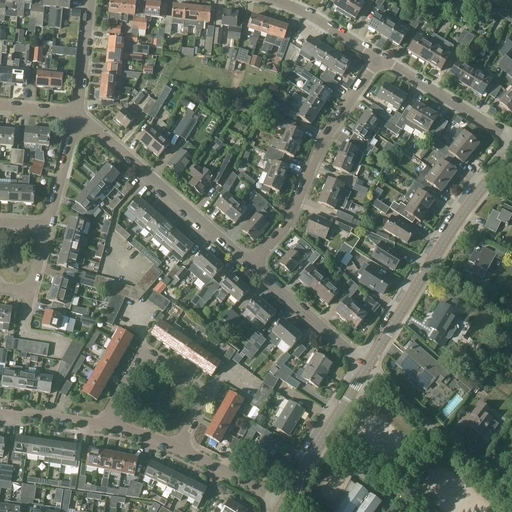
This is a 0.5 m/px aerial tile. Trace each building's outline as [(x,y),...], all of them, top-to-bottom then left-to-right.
[(6,0),(6,4),(5,11),(12,11),(18,12),(19,0),(6,0)] [(19,0),(18,12),(17,18),(23,19),(24,6),(31,7),(31,0),(19,0)] [(44,0),(43,8),(50,8),(50,10),(49,16),(55,16),(56,0),(44,0)] [(54,24),(53,29),(60,30),(60,24),(61,17),(62,9),(69,10),(69,0),(56,0),(55,16),(54,24)] [(109,0),(108,15),(107,24),(117,25),(117,21),(121,21),(121,16),(123,0),(119,0),(109,0)] [(121,21),(121,22),(127,23),(128,17),(133,17),(133,19),(139,19),(140,15),(140,8),(135,7),(136,2),(123,0),(121,16),(121,21)] [(336,0),(334,5),(332,7),(344,14),(351,0),(336,0)] [(355,0),(351,0),(344,14),(355,21),(357,18),(362,9),(367,12),(374,0),(366,0),(364,5),(355,0)] [(377,0),(373,8),(374,9),(378,11),(385,1),(381,0),(377,0)] [(145,19),(144,22),(147,22),(149,22),(150,22),(151,18),(159,19),(165,20),(166,5),(160,5),(146,3),(145,17),(145,19)] [(164,32),(164,34),(170,35),(171,25),(183,26),(184,21),(186,7),(173,6),(172,18),(166,17),(164,32)] [(183,26),(183,29),(188,30),(189,22),(197,23),(198,9),(186,7),(184,21),(183,26)] [(399,10),(396,8),(394,8),(390,14),(395,17),(399,10)] [(36,23),(35,27),(41,28),(43,9),(42,21),(36,20),(36,21),(36,23)] [(198,9),(197,23),(195,38),(199,38),(200,31),(201,32),(202,23),(208,24),(210,10),(198,9)] [(428,9),(422,19),(421,21),(427,24),(434,13),(428,9)] [(241,26),(236,25),(237,14),(224,12),(222,27),(229,27),(227,40),(239,42),(241,34),(241,30),(241,26)] [(416,15),(416,16),(410,26),(415,30),(421,21),(422,19),(416,15)] [(260,33),(264,20),(252,16),(248,29),(254,31),(252,39),(257,41),(260,33)] [(379,35),(387,22),(377,16),(369,29),(379,35)] [(139,19),(138,30),(142,31),(145,31),(146,29),(147,22),(144,22),(145,19),(139,19)] [(260,33),(267,36),(264,43),(261,52),(260,57),(264,59),(265,54),(266,51),(267,51),(276,24),(264,20),(260,33)] [(387,22),(379,35),(389,41),(397,29),(387,22)] [(288,28),(276,24),(267,51),(271,53),(273,46),(275,45),(277,39),(283,41),(288,28)] [(110,26),(110,34),(118,35),(119,27),(110,26)] [(222,30),(216,29),(215,29),(213,45),(220,46),(222,30)] [(397,29),(389,41),(399,48),(407,35),(397,29)] [(15,31),(14,44),(23,44),(24,32),(15,31)] [(462,46),(469,34),(463,31),(456,43),(462,46)] [(469,34),(462,46),(467,49),(474,37),(469,34)] [(108,40),(107,52),(141,55),(146,56),(148,56),(149,48),(135,47),(133,48),(133,50),(127,50),(128,42),(137,43),(137,37),(131,36),(125,35),(125,40),(125,41),(123,41),(108,40)] [(430,40),(418,59),(429,66),(441,47),(444,41),(433,35),(430,40)] [(424,36),(421,40),(417,37),(407,52),(418,59),(430,40),(424,36)] [(206,39),(206,38),(204,55),(211,56),(213,39),(206,39)] [(487,38),(481,48),(489,53),(492,48),(490,47),(493,42),(487,38)] [(312,59),(320,46),(309,40),(301,52),(312,59)] [(441,47),(429,66),(440,72),(450,57),(452,53),(453,47),(444,41),(441,47)] [(287,46),(282,44),(281,43),(277,54),(283,57),(287,46)] [(302,52),(301,51),(290,45),(285,61),(292,66),(302,52)] [(320,46),(312,59),(322,65),(329,52),(320,46)] [(43,48),(34,47),(33,63),(41,63),(43,48)] [(65,48),(54,47),(52,47),(52,55),(64,56),(65,48)] [(239,50),(235,62),(236,62),(249,66),(251,58),(247,57),(248,53),(239,50)] [(329,52),(322,65),(327,68),(323,75),(328,77),(332,71),(340,59),(329,52)] [(107,53),(106,65),(110,66),(109,71),(121,72),(121,67),(120,67),(121,59),(123,59),(130,60),(136,61),(145,62),(146,56),(130,55),(107,53)] [(0,69),(0,70),(0,83),(6,84),(11,84),(13,60),(14,55),(9,55),(9,60),(7,59),(6,70),(0,69)] [(507,67),(511,61),(505,55),(497,68),(504,72),(507,67)] [(37,73),(36,87),(44,88),(48,88),(50,66),(51,58),(46,58),(44,74),(37,73)] [(340,59),(332,71),(328,77),(333,81),(337,74),(342,77),(350,65),(340,59)] [(461,59),(458,62),(449,78),(460,84),(471,65),(461,59)] [(13,60),(11,84),(16,85),(23,86),(25,72),(18,71),(19,61),(15,60),(13,60)] [(230,60),(227,60),(225,70),(233,72),(236,62),(235,62),(234,62),(230,60)] [(304,70),(305,70),(308,72),(313,66),(308,63),(304,70)] [(471,65),(460,84),(470,91),(482,72),(471,65)] [(50,66),(48,88),(52,89),(61,90),(62,75),(56,75),(56,67),(50,66)] [(102,75),(101,88),(114,90),(115,78),(115,77),(120,77),(121,72),(109,71),(107,71),(107,76),(105,76),(102,75)] [(303,71),(299,76),(299,77),(310,84),(314,78),(303,71)] [(482,72),(470,91),(481,98),(493,79),(482,72)] [(333,81),(328,77),(324,83),(334,89),(338,84),(333,81)] [(495,84),(488,96),(494,100),(501,88),(495,84)] [(317,88),(313,85),(307,94),(311,97),(311,98),(323,106),(330,96),(317,88)] [(388,105),(396,92),(385,85),(377,98),(388,105)] [(161,93),(167,97),(171,91),(165,87),(161,93)] [(123,95),(123,91),(114,90),(101,88),(99,101),(101,101),(113,102),(120,100),(120,95),(123,95)] [(134,98),(138,94),(134,90),(130,95),(134,98)] [(138,94),(134,98),(131,101),(136,106),(144,97),(139,92),(138,94)] [(396,92),(388,105),(398,111),(406,98),(396,92)] [(511,98),(505,92),(497,100),(500,103),(499,104),(511,116),(511,98)] [(176,93),(171,102),(178,105),(183,96),(176,93)] [(291,98),(297,102),(297,103),(298,104),(299,103),(317,115),(320,111),(323,106),(311,98),(308,102),(307,103),(300,98),(294,94),(291,98)] [(159,97),(158,99),(156,102),(157,103),(162,106),(165,101),(159,97)] [(150,99),(146,105),(142,113),(149,117),(157,103),(156,102),(151,99),(150,99)] [(182,99),(179,105),(186,109),(189,104),(182,99)] [(101,101),(100,108),(100,109),(112,106),(113,104),(113,102),(101,101)] [(162,106),(157,103),(149,117),(154,120),(162,106)] [(296,115),(295,117),(298,118),(310,126),(316,116),(317,115),(299,103),(298,104),(296,108),(299,110),(296,115)] [(277,110),(288,117),(291,112),(292,111),(281,104),(280,105),(277,110)] [(384,111),(382,110),(373,104),(369,110),(380,117),(381,115),(383,112),(384,111)] [(482,119),(489,111),(480,104),(474,112),(482,119)] [(123,110),(124,111),(115,121),(126,130),(129,126),(131,128),(141,116),(127,105),(123,110)] [(165,113),(173,115),(176,108),(168,105),(165,113)] [(402,116),(395,127),(400,130),(402,131),(404,127),(413,132),(414,130),(416,127),(417,128),(427,112),(416,105),(411,113),(405,110),(402,116)] [(417,128),(416,127),(414,130),(424,136),(430,140),(434,134),(437,129),(433,127),(438,119),(427,112),(417,128)] [(395,127),(402,116),(396,113),(390,123),(388,122),(387,122),(395,127)] [(366,114),(359,125),(377,136),(380,131),(375,128),(379,122),(366,114)] [(185,117),(174,134),(180,138),(191,120),(185,117)] [(304,136),(294,132),(297,125),(281,118),(277,129),(282,131),(279,138),(283,140),(283,141),(299,147),(304,136)] [(197,124),(191,120),(180,138),(185,141),(197,124)] [(442,120),(437,129),(434,134),(439,137),(448,123),(442,120)] [(158,127),(153,133),(150,129),(139,141),(149,150),(165,131),(167,128),(160,121),(156,125),(158,127)] [(395,127),(387,122),(384,127),(396,136),(400,130),(395,127)] [(377,136),(359,125),(352,135),(357,138),(354,143),(371,154),(375,149),(370,146),(377,136)] [(36,146),(38,130),(25,129),(24,145),(36,146)] [(38,130),(36,146),(49,147),(50,131),(38,130)] [(14,132),(2,131),(1,147),(13,148),(14,132)] [(165,131),(149,150),(159,159),(169,147),(164,142),(170,135),(165,131)] [(464,133),(456,142),(470,155),(479,145),(464,133)] [(269,148),(266,154),(282,160),(284,155),(294,159),(299,147),(283,141),(282,142),(273,139),(270,146),(276,149),(275,150),(269,148)] [(449,150),(447,152),(454,158),(462,165),(463,163),(466,165),(472,157),(470,155),(456,142),(449,150)] [(350,148),(346,146),(343,145),(338,157),(354,163),(359,165),(363,155),(367,157),(367,156),(370,158),(372,154),(371,154),(354,143),(350,148)] [(443,146),(437,152),(450,163),(454,158),(447,152),(449,150),(443,146)] [(173,160),(168,167),(179,177),(193,160),(195,158),(196,158),(195,157),(184,148),(173,160)] [(17,165),(18,151),(11,150),(10,165),(17,165)] [(437,152),(433,158),(440,164),(441,163),(447,167),(450,163),(437,152)] [(268,162),(263,173),(268,175),(268,176),(284,182),(289,171),(279,167),(282,160),(266,154),(264,160),(268,162)] [(220,173),(226,176),(236,161),(231,157),(220,173)] [(354,163),(338,157),(333,169),(341,172),(339,178),(355,184),(357,179),(349,175),(354,163)] [(30,167),(42,171),(44,164),(32,160),(30,167)] [(440,164),(434,172),(449,183),(455,175),(456,174),(447,167),(441,163),(440,164)] [(106,165),(98,175),(114,190),(114,189),(116,191),(120,187),(114,181),(119,176),(106,165)] [(42,171),(30,167),(28,174),(40,177),(42,171)] [(194,179),(188,186),(200,196),(214,179),(202,169),(200,171),(196,167),(189,175),(194,179)] [(415,182),(414,183),(428,193),(432,187),(426,182),(433,174),(434,172),(426,167),(415,182)] [(433,174),(426,182),(432,187),(441,193),(449,183),(434,172),(433,174)] [(232,173),(224,186),(230,189),(237,177),(232,173)] [(241,173),(240,175),(238,177),(250,188),(254,184),(241,173)] [(98,175),(90,184),(102,195),(103,195),(107,198),(114,190),(98,175)] [(263,187),(261,192),(269,195),(271,190),(279,194),(284,182),(268,176),(263,187)] [(22,183),(21,188),(20,204),(33,205),(34,188),(28,188),(29,178),(22,177),(22,183)] [(328,180),(323,192),(345,201),(345,199),(348,200),(351,193),(347,191),(345,192),(344,192),(346,188),(352,191),(352,190),(355,184),(339,178),(337,183),(328,180)] [(9,187),(8,203),(20,204),(21,188),(22,183),(16,182),(16,187),(10,187),(9,187)] [(119,193),(125,198),(133,188),(127,183),(119,193)] [(414,183),(408,191),(416,196),(418,193),(424,197),(428,193),(414,183)] [(102,195),(90,184),(82,193),(95,204),(97,206),(101,202),(98,200),(102,195)] [(0,186),(0,202),(8,203),(9,187),(0,186)] [(345,201),(323,192),(318,203),(334,210),(336,206),(344,210),(347,202),(345,201)] [(82,193),(74,202),(76,204),(86,213),(85,215),(89,219),(99,207),(97,206),(95,204),(82,193)] [(416,196),(411,204),(427,214),(428,213),(430,214),(436,206),(434,204),(424,197),(418,193),(416,196)] [(228,195),(225,198),(216,208),(226,216),(237,204),(228,195)] [(254,210),(263,200),(258,196),(249,206),(254,210)] [(111,203),(116,207),(121,202),(116,198),(111,203)] [(137,219),(148,207),(138,198),(128,211),(137,219)] [(389,209),(382,204),(373,198),(369,204),(385,215),(389,209)] [(263,200),(254,210),(259,214),(266,206),(268,204),(263,200)] [(111,203),(108,207),(112,211),(116,207),(111,203)] [(411,204),(408,208),(400,203),(399,206),(393,203),(389,209),(408,222),(410,218),(420,225),(421,223),(424,225),(429,217),(426,215),(427,214),(411,204)] [(237,204),(226,216),(236,225),(247,212),(237,204)] [(492,211),(483,229),(495,234),(500,223),(505,225),(505,226),(507,227),(508,225),(507,224),(509,220),(511,221),(511,208),(502,204),(500,210),(501,211),(499,215),(497,214),(492,211)] [(137,219),(134,223),(138,227),(139,226),(144,230),(157,215),(148,207),(137,219)] [(335,218),(337,219),(350,224),(353,218),(338,211),(335,218)] [(166,223),(157,215),(144,230),(153,238),(166,223)] [(260,215),(258,217),(256,215),(243,230),(254,240),(260,233),(261,234),(268,226),(263,221),(265,219),(260,215)] [(313,215),(306,232),(308,232),(306,235),(317,240),(319,237),(324,239),(331,223),(313,215)] [(83,235),(84,230),(87,222),(70,218),(67,230),(83,235)] [(415,233),(392,218),(384,231),(399,240),(407,245),(415,233)] [(350,224),(337,219),(333,228),(350,235),(355,226),(350,224)] [(153,238),(152,239),(161,247),(162,246),(164,243),(175,231),(166,223),(153,238)] [(121,237),(125,232),(116,225),(115,231),(121,237)] [(103,227),(101,233),(107,235),(109,229),(103,227)] [(67,230),(64,242),(80,246),(83,235),(67,230)] [(162,246),(161,247),(169,254),(170,255),(171,254),(173,251),(184,239),(175,231),(164,243),(162,246)] [(125,232),(121,237),(126,241),(130,236),(125,232)] [(366,232),(364,237),(378,249),(372,258),(394,271),(403,258),(394,253),(391,251),(381,245),(383,240),(375,236),(373,235),(366,232)] [(232,246),(238,240),(232,233),(225,239),(232,246)] [(170,255),(167,258),(170,261),(173,258),(178,263),(193,247),(184,239),(173,251),(171,254),(170,255)] [(296,245),(307,253),(311,248),(301,240),(296,245)] [(80,246),(64,242),(61,254),(77,258),(80,246)] [(143,248),(139,244),(134,249),(139,253),(143,248)] [(343,245),(337,254),(343,258),(346,254),(349,256),(352,251),(353,251),(343,245)] [(143,248),(139,253),(144,257),(148,252),(143,248)] [(474,251),(463,271),(482,281),(496,255),(483,248),(480,254),(474,251)] [(302,260),(292,250),(280,264),(290,273),(302,260)] [(194,264),(188,271),(196,279),(202,272),(214,259),(204,251),(193,264),(194,264)] [(320,257),(316,253),(315,252),(307,262),(312,266),(320,257)] [(77,258),(61,254),(58,265),(74,270),(76,264),(83,266),(84,261),(77,258)] [(337,254),(331,264),(333,266),(339,271),(343,265),(340,264),(343,258),(337,254)] [(205,286),(196,296),(201,300),(201,301),(216,283),(213,280),(212,281),(212,280),(223,267),(214,259),(202,272),(196,279),(205,286)] [(156,260),(152,265),(154,266),(157,269),(161,264),(156,260)] [(364,264),(359,272),(360,272),(387,289),(391,282),(379,274),(379,273),(370,267),(370,268),(364,264)] [(149,271),(159,279),(163,274),(157,269),(154,266),(149,271)] [(175,277),(180,270),(176,266),(166,277),(171,281),(175,277)] [(339,271),(333,266),(330,270),(337,276),(340,272),(339,271)] [(311,267),(299,281),(309,289),(320,276),(322,273),(317,269),(315,271),(311,267)] [(183,268),(180,270),(175,277),(179,281),(187,272),(183,268)] [(75,276),(75,277),(95,283),(96,276),(83,273),(77,271),(75,276)] [(149,271),(146,275),(155,283),(159,279),(149,271)] [(387,289),(360,272),(358,275),(363,278),(360,283),(369,289),(370,288),(383,295),(387,289)] [(320,276),(309,289),(318,297),(330,284),(326,280),(328,278),(322,273),(320,276)] [(216,283),(201,301),(205,304),(206,304),(217,292),(220,294),(220,295),(216,299),(221,304),(229,295),(240,283),(231,274),(220,287),(216,283)] [(146,275),(143,279),(142,280),(151,288),(155,283),(146,275)] [(96,276),(95,283),(93,288),(99,290),(102,278),(96,276)] [(75,277),(73,283),(77,284),(80,285),(93,288),(95,283),(75,277)] [(54,278),(51,290),(74,296),(77,284),(73,283),(72,283),(62,280),(54,278)] [(102,278),(99,290),(105,292),(108,279),(102,278)] [(165,287),(170,281),(166,278),(161,283),(164,286),(165,287)] [(108,279),(105,292),(110,293),(111,293),(114,283),(114,281),(108,279)] [(151,288),(142,280),(138,284),(147,292),(151,288)] [(346,295),(355,285),(349,280),(340,290),(346,295)] [(160,283),(153,291),(154,291),(155,292),(159,295),(166,288),(165,287),(164,286),(161,283),(160,283)] [(240,283),(229,295),(238,303),(249,291),(240,283)] [(117,284),(114,295),(119,297),(123,285),(117,284)] [(147,292),(138,284),(134,288),(138,302),(147,292)] [(340,293),(330,284),(318,297),(328,306),(340,293)] [(119,297),(125,298),(126,298),(129,287),(123,285),(119,297)] [(347,299),(342,306),(335,314),(345,323),(360,306),(351,298),(359,288),(355,285),(346,295),(350,299),(349,300),(347,299)] [(129,287),(126,298),(138,302),(134,288),(129,287)] [(48,294),(46,300),(48,301),(64,305),(63,309),(70,311),(74,296),(51,290),(50,295),(48,294)] [(153,305),(159,295),(155,292),(154,291),(147,301),(153,305)] [(113,295),(111,299),(122,304),(125,298),(119,297),(114,295),(113,295)] [(159,295),(153,305),(158,309),(165,299),(159,295)] [(362,307),(360,306),(345,323),(355,331),(363,321),(365,323),(380,307),(368,296),(363,302),(365,304),(362,307)] [(255,318),(266,305),(257,297),(246,310),(255,318)] [(111,299),(109,304),(120,309),(122,304),(111,299)] [(170,303),(165,299),(158,309),(163,313),(170,303)] [(436,314),(428,327),(434,331),(428,340),(442,348),(447,340),(450,340),(456,331),(456,328),(450,325),(456,316),(459,318),(466,308),(453,300),(448,309),(440,303),(434,313),(436,314)] [(109,304),(109,305),(106,310),(117,315),(120,309),(109,304)] [(250,324),(249,324),(259,333),(264,326),(276,314),(266,305),(255,318),(250,324)] [(0,307),(0,324),(3,325),(2,331),(8,332),(9,325),(9,326),(12,309),(0,307)] [(86,317),(87,311),(73,307),(72,313),(86,317)] [(106,310),(103,316),(114,321),(117,315),(106,310)] [(227,323),(235,314),(231,310),(222,319),(227,323)] [(396,310),(391,319),(394,321),(400,313),(396,310)] [(45,312),(41,327),(57,331),(58,330),(65,332),(69,319),(61,317),(61,316),(45,312)] [(235,314),(227,323),(232,327),(240,318),(235,314)] [(98,321),(86,317),(82,316),(81,323),(95,326),(98,321)] [(103,316),(101,321),(112,326),(114,321),(103,316)] [(182,321),(188,325),(191,321),(185,316),(182,321)] [(283,320),(272,333),(266,340),(275,348),(281,341),(293,328),(283,320)] [(191,321),(188,325),(194,329),(197,325),(191,321)] [(162,342),(171,329),(161,322),(152,335),(162,342)] [(302,337),(293,328),(281,341),(291,349),(302,337)] [(171,329),(162,342),(172,349),(181,336),(171,329)] [(113,341),(127,349),(133,338),(119,330),(113,341)] [(205,330),(202,335),(208,339),(211,334),(205,330)] [(253,346),(261,337),(257,333),(249,343),(253,346)] [(216,338),(211,334),(208,339),(213,343),(216,338)] [(191,343),(181,336),(172,349),(182,356),(191,343)] [(5,344),(4,351),(7,351),(9,352),(10,352),(12,340),(13,338),(6,337),(5,344)] [(266,341),(261,337),(253,346),(254,347),(258,350),(266,341)] [(19,342),(12,340),(10,352),(17,353),(19,342)] [(70,347),(80,353),(83,347),(73,341),(70,347)] [(127,349),(113,341),(107,351),(121,359),(127,349)] [(409,353),(400,364),(427,387),(432,381),(433,383),(438,386),(442,382),(446,377),(449,374),(413,343),(412,344),(409,342),(403,348),(406,351),(409,353)] [(201,350),(191,343),(182,356),(192,363),(201,350)] [(511,348),(507,345),(500,357),(505,360),(511,348)] [(301,346),(292,356),(298,359),(306,350),(301,346)] [(80,353),(70,347),(67,352),(77,358),(80,353)] [(230,348),(226,353),(222,360),(227,363),(235,352),(230,348)] [(211,357),(201,350),(192,363),(202,370),(211,357)] [(107,351),(101,362),(115,370),(121,359),(107,351)] [(77,358),(67,352),(64,357),(74,363),(77,358)] [(282,367),(283,366),(290,357),(286,353),(275,366),(280,370),(282,367)] [(237,354),(232,361),(237,365),(242,359),(239,356),(237,354)] [(309,366),(326,376),(333,364),(316,354),(309,366)] [(81,356),(77,363),(82,365),(85,359),(81,356)] [(74,363),(64,357),(61,362),(66,364),(71,368),(74,363)] [(221,364),(211,357),(202,370),(212,377),(221,364)] [(101,362),(95,372),(109,380),(115,370),(101,362)] [(77,363),(74,369),(78,371),(82,365),(77,363)] [(71,368),(66,364),(59,376),(64,379),(71,368)] [(179,364),(176,370),(182,373),(185,367),(179,364)] [(283,366),(282,367),(280,370),(275,377),(285,384),(293,373),(283,366)] [(309,366),(305,372),(301,369),(296,377),(297,379),(305,384),(307,384),(308,382),(318,388),(323,381),(325,382),(325,381),(326,379),(327,379),(328,378),(326,376),(309,366)] [(4,371),(2,387),(14,389),(17,368),(11,367),(11,368),(9,370),(5,369),(4,371)] [(274,367),(269,373),(274,377),(279,372),(274,367)] [(17,368),(14,389),(26,391),(28,375),(21,374),(22,369),(17,368)] [(109,380),(95,372),(89,383),(103,391),(109,380)] [(505,375),(503,378),(511,383),(511,380),(511,375),(507,372),(505,375)] [(456,373),(454,376),(453,377),(458,382),(462,378),(456,373)] [(264,382),(274,388),(278,380),(268,374),(264,380),(261,378),(260,379),(263,382),(264,382)] [(28,375),(26,391),(38,392),(40,377),(28,375)] [(52,378),(40,377),(38,392),(50,394),(52,378)] [(450,381),(446,377),(442,382),(446,386),(450,381)] [(458,384),(455,386),(456,387),(467,396),(474,388),(462,378),(458,384)] [(67,382),(66,382),(60,394),(65,397),(72,385),(67,382)] [(274,388),(264,382),(263,382),(260,388),(271,394),(274,388)] [(103,391),(89,383),(83,393),(97,401),(103,391)] [(271,394),(260,388),(256,394),(267,399),(271,394)] [(230,393),(223,405),(237,412),(243,401),(242,400),(244,396),(236,392),(234,396),(230,393)] [(267,399),(256,394),(253,400),(264,406),(267,399)] [(431,419),(438,425),(458,404),(451,397),(431,419)] [(264,406),(253,400),(250,406),(260,412),(264,406)] [(305,410),(289,401),(274,427),(289,436),(305,410)] [(478,417),(471,427),(476,431),(482,435),(486,430),(491,434),(498,426),(493,421),(486,416),(490,411),(480,403),(473,413),(478,417)] [(237,412),(223,405),(217,415),(231,423),(237,412)] [(212,425),(211,425),(225,433),(231,423),(217,415),(212,425)] [(259,415),(254,424),(260,428),(266,419),(259,415)] [(253,424),(250,429),(263,437),(266,432),(260,428),(254,424),(253,424)] [(211,425),(205,436),(219,444),(225,433),(211,425)] [(27,455),(29,440),(16,438),(14,453),(21,454),(20,461),(25,462),(26,455),(27,455)] [(234,453),(241,442),(235,438),(228,449),(234,453)] [(258,454),(254,461),(271,471),(277,462),(273,459),(280,447),(264,438),(255,452),(258,454)] [(29,440),(27,455),(39,457),(41,442),(29,440)] [(41,442),(39,457),(44,458),(43,464),(50,465),(53,443),(41,442)] [(65,445),(53,443),(50,465),(61,467),(62,461),(65,445)] [(77,447),(65,445),(62,461),(74,463),(77,447)] [(90,448),(89,450),(86,467),(98,470),(102,452),(92,450),(92,449),(90,448)] [(102,452),(98,470),(104,471),(102,479),(108,480),(110,472),(113,454),(104,453),(104,451),(102,451),(102,452)] [(113,454),(110,472),(122,474),(125,457),(116,455),(116,453),(114,453),(113,454)] [(125,455),(125,457),(122,474),(134,477),(137,459),(128,457),(128,456),(126,455),(125,455)] [(152,463),(145,477),(151,480),(148,487),(153,489),(156,483),(164,468),(152,463)] [(164,468),(156,483),(167,488),(174,474),(164,468)] [(174,474),(167,488),(173,491),(170,497),(175,499),(185,479),(174,474)] [(69,483),(59,482),(58,488),(75,490),(77,476),(71,475),(69,483)] [(86,478),(79,477),(77,490),(84,491),(86,478)] [(185,479),(175,499),(180,502),(183,496),(189,499),(196,484),(185,479)] [(132,498),(137,484),(131,482),(125,497),(132,498)] [(373,511),(380,504),(356,486),(351,482),(342,499),(345,501),(336,511),(373,511)] [(143,486),(137,484),(132,498),(138,499),(143,486)] [(207,489),(196,484),(189,499),(195,502),(192,507),(197,510),(207,489)] [(22,485),(20,499),(27,500),(29,486),(22,485)] [(29,486),(27,500),(33,501),(34,501),(36,487),(29,486)] [(53,504),(61,505),(63,491),(55,490),(53,504)] [(64,491),(62,505),(69,506),(71,492),(64,491)] [(159,504),(161,499),(151,493),(147,500),(148,501),(150,501),(152,500),(159,504)] [(222,511),(221,511),(216,509),(214,511),(247,511),(248,511),(230,501),(222,511)] [(0,505),(0,511),(7,511),(8,509),(9,507),(9,503),(9,502),(4,502),(4,506),(0,505)] [(8,509),(7,511),(20,511),(21,511),(22,504),(21,504),(16,504),(9,503),(9,507),(8,509)] [(156,511),(160,507),(154,503),(148,511),(156,511)]
